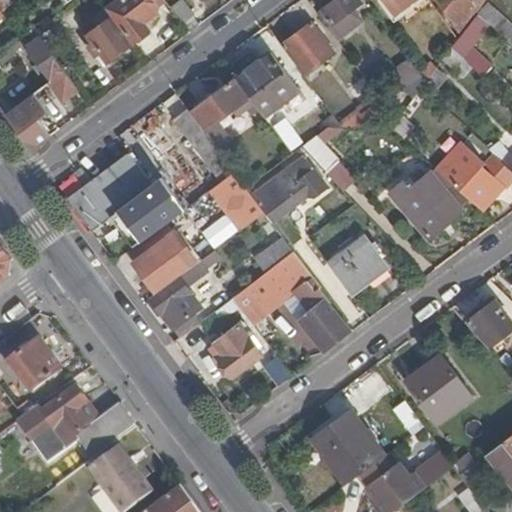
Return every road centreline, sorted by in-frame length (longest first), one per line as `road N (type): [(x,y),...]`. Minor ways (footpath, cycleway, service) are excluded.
road 1 (residential): [(511,237),(214,463)]
road 2 (residential): [(270,0),(11,191)]
road 3 (tertiary): [(66,262),(214,463)]
